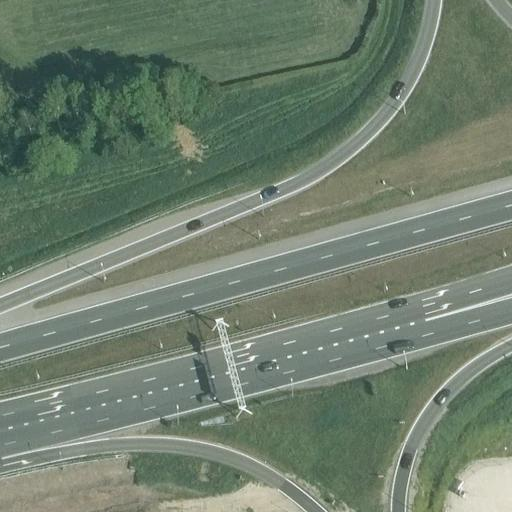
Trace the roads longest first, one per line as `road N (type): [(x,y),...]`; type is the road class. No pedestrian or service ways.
road 1 (motorway): [(511,161),(229,248),(0,331)]
road 2 (motorway): [(0,397),(511,254)]
road 3 (motorway): [(511,204),(0,346)]
road 4 (motorway): [(0,467),(244,412),(414,393),(511,392)]
